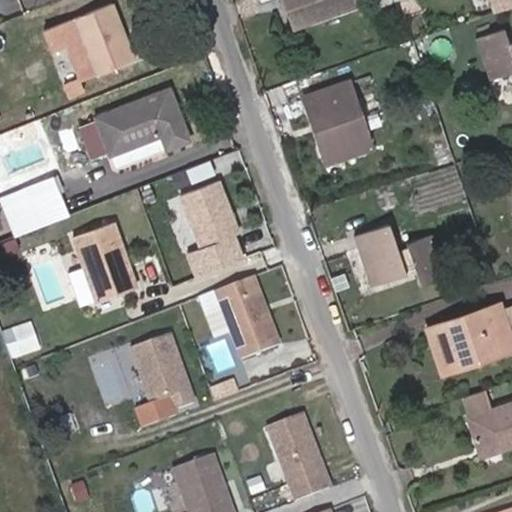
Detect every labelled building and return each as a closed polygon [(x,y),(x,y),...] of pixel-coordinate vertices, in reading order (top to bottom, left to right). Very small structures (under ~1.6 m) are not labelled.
[(284,0),(286,6),(298,2),(306,23),(356,6),(353,0),(284,0)] [(511,0),(489,0),(494,12),(511,5),(511,0)] [(286,6),(294,28),(306,23),(298,2),(286,6)] [(111,3),(73,18),(95,74),(133,59),(111,3)] [(504,28),(479,37),(493,78),(511,71),(511,41),(508,43),(504,28)] [(78,80),(64,86),(69,99),(83,93),(78,80)] [(303,98),(309,113),(312,112),(324,144),(320,145),(326,163),(371,147),(348,82),(303,98)] [(169,91),(97,119),(115,168),(189,140),(169,91)] [(312,112),(309,113),(320,145),(324,144),(312,112)] [(11,201),(23,232),(68,216),(52,177),(20,191),(22,196),(11,201)] [(180,193),(199,246),(237,233),(218,180),(180,193)] [(113,220),(73,235),(97,300),(137,286),(113,220)] [(359,250),(362,249),(374,284),(404,273),(403,271),(414,267),(421,285),(444,277),(433,247),(436,247),(432,234),(406,243),(408,248),(396,253),(387,225),(355,237),(359,250)] [(433,247),(444,277),(446,276),(436,247),(433,247)] [(362,249),(359,250),(371,284),(374,284),(362,249)] [(277,345),(252,276),(215,291),(239,359),(277,345)] [(426,328),(441,373),(465,365),(464,361),(499,349),(501,353),(511,349),(511,308),(502,312),(500,303),(426,328)] [(30,325),(13,331),(22,354),(39,348),(30,325)] [(193,402),(169,333),(131,346),(150,402),(135,407),(142,425),(176,413),(174,409),(193,402)] [(464,361),(465,365),(501,353),(499,349),(464,361)] [(511,445),(511,401),(496,407),(489,389),(461,398),(479,452),(507,443),(508,447),(511,445)] [(301,413),(266,427),(295,501),(330,488),(301,413)] [(479,452),(481,456),(508,447),(507,443),(479,452)] [(231,511),(210,454),(171,469),(187,511),(231,511)]
